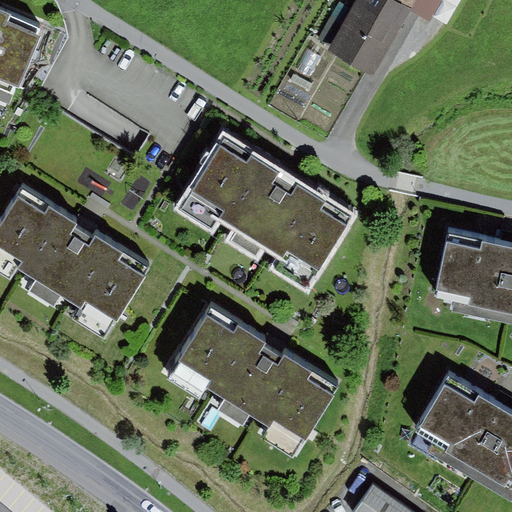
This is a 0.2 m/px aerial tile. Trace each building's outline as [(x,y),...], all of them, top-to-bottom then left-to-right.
[(413,11),(393,0),(359,0),(354,10),(333,47),(330,51),(375,77),(413,11)] [(442,0),(393,0),(413,11),(430,21),(442,0)] [(354,10),(340,3),(319,40),(333,47),(354,10)] [(0,102),(11,108),(44,30),(0,11),(0,102)] [(279,157),(225,124),(201,160),(179,197),(213,217),(222,204),(237,213),(229,228),(258,246),(267,232),(281,240),(272,255),(307,276),(352,203),(298,170),(296,173),(276,161),(279,157)] [(22,174),(0,208),(0,260),(11,267),(20,253),(37,263),(28,279),(55,295),(63,282),(78,291),(69,306),(105,328),(150,255),(96,222),(94,226),(84,218),(71,212),(75,206),(22,174)] [(511,233),(449,220),(436,281),(454,284),(451,299),(511,311),(511,233)] [(265,325),(212,293),(166,367),(200,388),(209,373),(225,383),(216,398),(244,415),(252,402),(266,410),(257,425),(294,448),(340,374),(294,344),(286,339),(282,344),(271,338),(261,332),(265,325)] [(511,400),(508,398),(449,363),(416,417),(435,428),(428,440),(511,489),(511,400)] [(421,511),(374,479),(354,508),(359,511),(421,511)]
